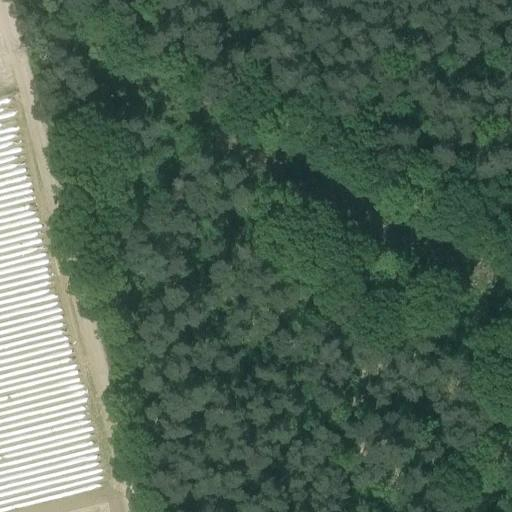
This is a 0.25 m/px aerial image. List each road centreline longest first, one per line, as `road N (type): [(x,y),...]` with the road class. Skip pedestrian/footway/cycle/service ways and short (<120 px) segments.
road 1 (track): [(87,274),(15,0)]
road 2 (track): [(143,511),(87,274)]
